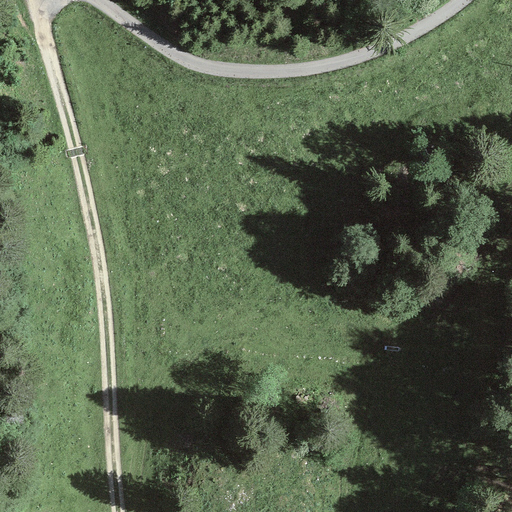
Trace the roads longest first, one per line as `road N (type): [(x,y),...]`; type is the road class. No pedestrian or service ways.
road 1 (track): [(36,0),(95,224),(117,511)]
road 2 (track): [(97,0),(200,70),(266,73),(365,53),(462,0)]
